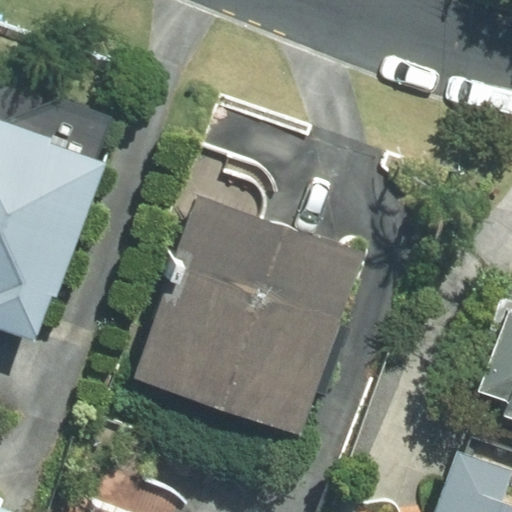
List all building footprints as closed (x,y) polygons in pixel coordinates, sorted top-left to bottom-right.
[(84,142),(0,114),(0,320),(23,328),(84,142)] [(350,240),(185,185),(124,368),(289,422),(350,240)] [(511,296),(494,290),(465,377),(496,387),(490,403),(511,410),(511,296)] [(511,511),(511,498),(487,491),(498,456),(442,438),(417,511),(511,511)] [(133,511),(82,495),(76,511),(133,511)]
